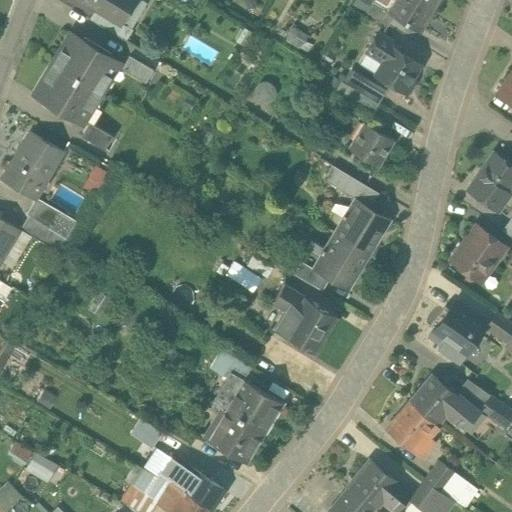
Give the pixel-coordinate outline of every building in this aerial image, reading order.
[(132,0),(82,0),(96,8),(119,22),(120,21),(132,0)] [(412,0),(373,0),(373,1),(394,14),(419,29),(430,11),(412,0)] [(437,0),(412,0),(430,11),(431,11),(437,0)] [(394,14),(373,1),(367,12),(388,24),(394,14)] [(96,8),(90,18),(126,40),(133,29),(120,21),(119,22),(96,8)] [(378,32),(367,50),(384,61),(392,48),(391,48),(392,47),(390,40),(378,32)] [(119,62),(71,33),(53,63),(101,92),(119,62)] [(392,47),(391,48),(392,48),(384,61),(377,73),(376,73),(371,81),(385,90),(390,82),(404,90),(419,64),(419,65),(420,64),(392,47)] [(384,61),(367,50),(359,63),(376,73),(377,73),(384,61)] [(154,69),(130,54),(121,68),(145,82),(154,69)] [(101,92),(53,63),(34,93),(82,122),(101,92)] [(365,77),(355,71),(347,84),(357,90),(365,77)] [(511,74),(499,93),(511,102),(511,74)] [(371,81),(365,77),(357,90),(378,103),(385,90),(371,81)] [(269,102),(276,91),(263,82),(256,93),(269,102)] [(378,103),(357,90),(349,103),(370,115),(378,103)] [(113,136),(89,122),(81,136),(105,150),(113,136)] [(393,138),(365,122),(349,148),(377,165),(393,138)] [(63,151),(30,131),(2,178),(35,198),(36,198),(63,151)] [(511,181),(511,165),(494,153),(469,189),(498,209),(508,194),(505,191),(511,181)] [(86,183),(98,189),(108,168),(97,162),(86,183)] [(378,192),(351,175),(342,190),(355,198),(355,197),(370,206),(378,192)] [(355,198),(334,233),(369,253),(390,218),(370,206),(355,197),(355,198)] [(76,222),(36,198),(35,198),(26,214),(29,215),(67,238),(76,222)] [(67,238),(29,215),(21,229),(31,235),(59,252),(67,238)] [(21,229),(0,216),(0,263),(2,260),(12,266),(31,235),(21,229)] [(511,216),(502,230),(511,236),(511,216)] [(505,247),(476,226),(451,260),(465,269),(466,275),(472,279),(477,278),(481,281),(505,247)] [(369,253),(334,233),(313,268),(329,278),(348,289),(369,253)] [(254,255),(249,265),(269,274),(273,263),(254,255)] [(236,260),(228,273),(254,290),(263,277),(236,260)] [(313,268),(301,261),(294,273),(322,290),(329,278),(313,268)] [(0,280),(0,293),(5,297),(11,287),(0,280)] [(306,297),(284,284),(273,302),(286,310),(295,315),(306,297)] [(336,315),(306,297),(295,315),(286,310),(283,314),(282,315),(283,316),(276,327),(275,327),(274,329),(276,330),(277,329),(314,352),(336,315)] [(486,325),(453,301),(428,335),(441,344),(439,347),(459,362),(485,326),(486,325)] [(511,322),(496,311),(486,325),(485,326),(507,342),(511,335),(511,322)] [(441,344),(428,335),(426,338),(439,347),(441,344)] [(251,366),(221,348),(211,365),(227,375),(231,370),(244,378),(251,366)] [(147,367),(138,381),(148,387),(157,373),(147,367)] [(244,378),(231,370),(227,375),(212,402),(222,408),(222,407),(263,432),(282,401),(244,378)] [(432,374),(409,400),(410,401),(435,422),(436,423),(444,413),(448,417),(450,416),(463,427),(478,410),(458,393),(456,395),(432,374)] [(511,418),(511,410),(489,395),(478,410),(494,420),(505,428),(511,418)] [(410,401),(388,426),(413,448),(435,422),(410,401)] [(263,432),(222,407),(222,408),(204,437),(206,438),(205,440),(220,449),(221,447),(246,462),(263,432)] [(478,410),(463,427),(477,439),(494,420),(478,410)] [(132,431),(154,446),(165,431),(142,415),(132,431)] [(195,434),(174,422),(168,432),(189,444),(195,434)] [(31,458),(35,447),(16,439),(11,450),(31,458)] [(36,449),(26,468),(50,480),(60,462),(36,449)] [(439,460),(425,479),(439,490),(454,471),(439,460)] [(370,461),(348,487),(373,508),(395,482),(370,461)] [(223,489),(184,462),(170,483),(211,507),(223,489)] [(0,511),(2,511),(24,495),(10,478),(0,486),(0,511)] [(425,479),(410,499),(425,510),(439,490),(425,479)] [(207,511),(211,507),(170,483),(158,500),(176,511),(207,511)] [(369,511),(373,508),(348,487),(326,511),(369,511)]
